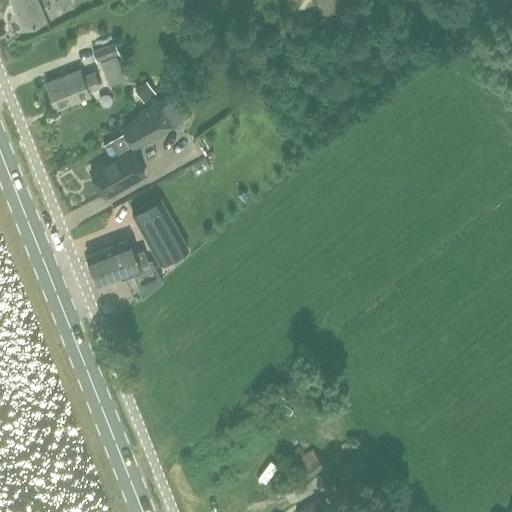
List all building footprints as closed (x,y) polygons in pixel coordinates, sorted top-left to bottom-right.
[(69,0),(11,0),(23,27),(46,17),(42,7),(51,3),(52,8),(69,0)] [(124,78),(115,55),(119,53),(114,42),(92,50),(96,62),(100,61),(109,84),(124,78)] [(85,78),(81,69),(47,82),(58,109),(92,96),(90,89),(101,85),(97,73),(85,78)] [(138,113),(121,123),(135,148),(174,127),(157,97),(136,109),(138,113)] [(105,197),(145,175),(130,149),(91,171),(105,197)] [(259,191),(288,176),(279,159),(250,173),(259,191)] [(190,216),(146,243),(161,264),(161,265),(204,238),(190,216)] [(133,254),(128,240),(86,256),(97,284),(118,276),(120,280),(140,272),(149,268),(142,250),(133,254)] [(303,485),(327,470),(312,448),(288,464),(303,485)] [(326,511),(318,498),(295,511),(326,511)]
